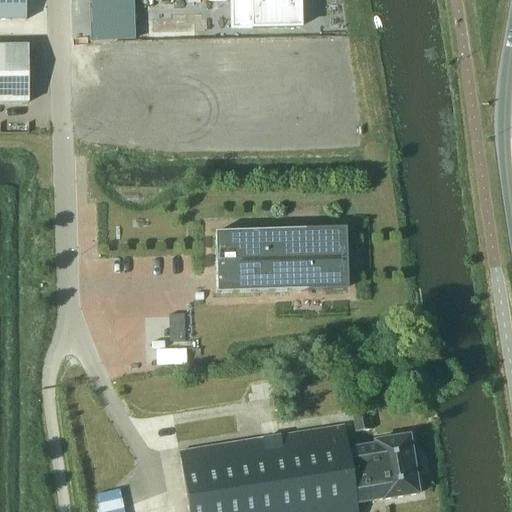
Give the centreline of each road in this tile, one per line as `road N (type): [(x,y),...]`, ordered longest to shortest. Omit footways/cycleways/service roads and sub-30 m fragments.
road 1 (residential): [(57,0),(67,329),(49,364),(47,391),(64,511)]
road 2 (secondary): [(511,56),(504,161),(511,183)]
